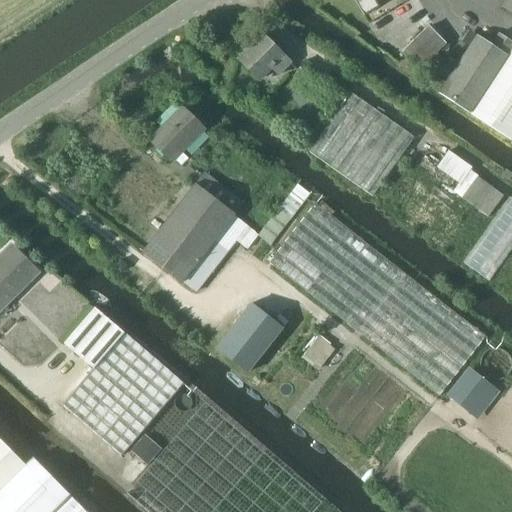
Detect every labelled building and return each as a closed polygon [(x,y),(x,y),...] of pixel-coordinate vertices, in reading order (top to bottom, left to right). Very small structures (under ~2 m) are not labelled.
[(354,0),(364,16),(379,7),(375,0),(354,0)] [(511,0),(506,0),(502,7),(511,13),(511,0)] [(419,69),(445,44),(429,27),(403,53),(419,69)] [(511,41),(500,33),(492,45),(477,36),(439,94),(470,114),(511,141),(511,41)] [(279,75),(291,63),(263,35),(239,59),(259,80),(272,68),(279,75)] [(374,195),(415,137),(351,93),(305,61),(295,76),(341,108),(310,151),(374,195)] [(172,162),(204,130),(181,107),(149,139),(172,162)] [(489,217),(504,196),(470,171),(472,168),(449,151),(432,175),(489,217)] [(141,253),(181,283),(194,294),(235,242),(245,249),(256,234),(232,216),(243,201),(203,170),(141,253)] [(296,181),(256,234),(270,244),(310,191),(296,181)] [(439,396),(486,338),(315,203),(269,262),(439,396)] [(39,272),(13,245),(0,257),(0,308),(1,310),(39,272)] [(120,273),(126,265),(120,259),(113,267),(120,273)] [(251,304),(216,348),(247,372),(282,328),(251,304)] [(65,343),(95,369),(63,405),(121,456),(183,384),(125,333),(95,307),(65,343)] [(511,350),(506,346),(503,344),(498,344),(492,344),(488,346),(484,349),(480,354),(478,358),(478,362),(478,370),(480,374),(483,377),(488,381),(492,383),(496,384),(503,383),(506,381),(510,379),(511,377),(511,350)] [(0,511),(85,511),(51,477),(0,430),(0,511)]
